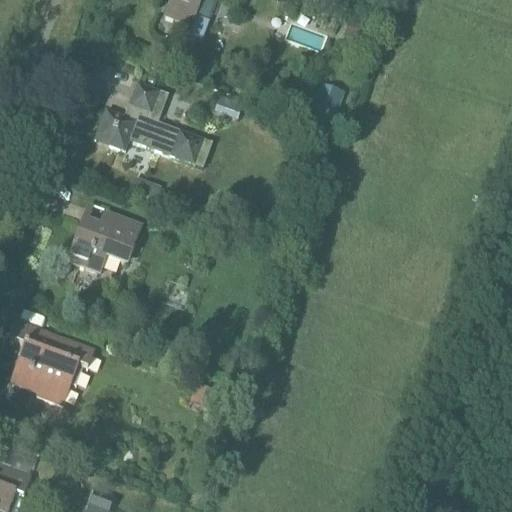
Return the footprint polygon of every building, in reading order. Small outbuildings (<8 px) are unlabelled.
[(170,0),(163,20),(182,27),(178,36),(200,45),(208,24),(196,19),(203,0),(170,0)] [(94,143),(125,155),(129,143),(194,167),(203,143),(149,123),(159,95),(136,86),(124,121),(105,114),(94,143)] [(221,97),(214,114),(226,119),(233,102),(221,97)] [(109,233),(84,224),(69,264),(99,276),(105,260),(126,268),(141,230),(114,220),(109,233)] [(93,354),(68,344),(17,324),(9,344),(24,349),(10,385),(37,395),(36,398),(62,408),(70,387),(75,389),(82,371),(86,373),(93,354)] [(191,404),(211,412),(218,395),(197,387),(191,404)] [(0,511),(9,511),(15,499),(24,502),(32,481),(0,469),(0,511)]
